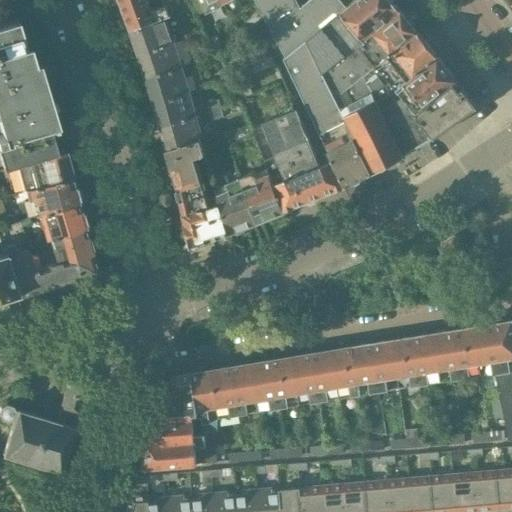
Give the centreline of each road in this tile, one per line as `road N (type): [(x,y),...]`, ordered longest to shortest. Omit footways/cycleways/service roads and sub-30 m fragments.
road 1 (residential): [(488,156),(502,189),(506,300),(130,360)]
road 2 (residential): [(151,305),(309,256),(488,156)]
road 3 (residential): [(151,305),(136,229),(62,0)]
road 4 (residential): [(0,354),(151,305)]
road 5 (residential): [(85,511),(130,360)]
